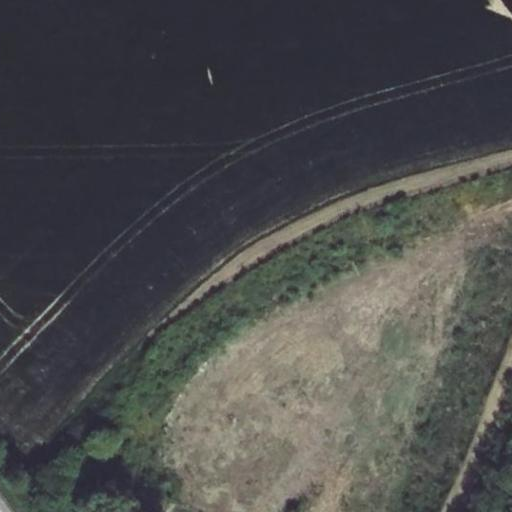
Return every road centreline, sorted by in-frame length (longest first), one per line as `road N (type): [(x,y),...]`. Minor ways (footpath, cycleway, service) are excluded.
road 1 (track): [(511,175),(318,233),(214,293),(143,360),(113,422),(92,475),(113,511)]
road 2 (track): [(445,511),(511,359)]
